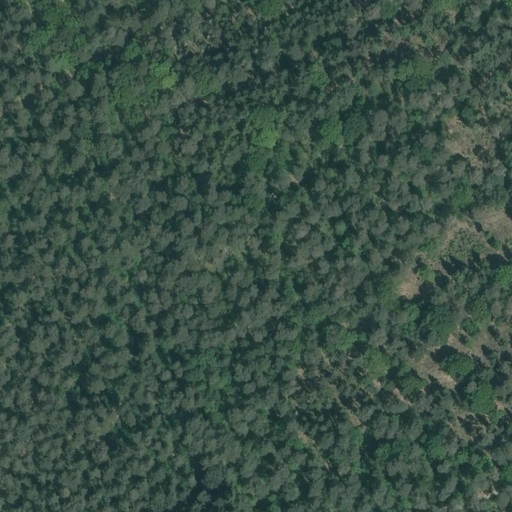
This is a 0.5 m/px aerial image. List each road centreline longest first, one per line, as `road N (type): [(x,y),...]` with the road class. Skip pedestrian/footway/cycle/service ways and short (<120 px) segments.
road 1 (track): [(240,0),(0,113)]
road 2 (track): [(511,192),(449,0)]
